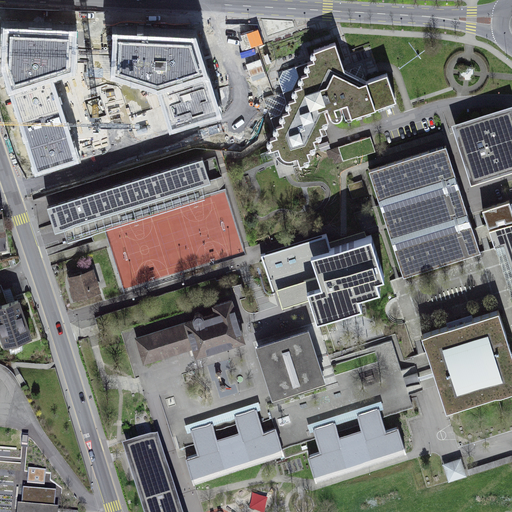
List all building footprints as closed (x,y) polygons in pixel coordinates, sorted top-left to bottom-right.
[(4,22),(3,62),(50,73),(73,65),(74,26),(4,22)] [(112,68),(157,83),(194,32),(114,28),(112,68)] [(219,111),(194,32),(157,83),(171,127),(219,111)] [(283,71),(279,80),(289,110),(270,117),(277,136),(270,138),(270,139),(271,139),(272,142),(270,144),(269,145),(271,150),(274,149),(276,152),(279,151),(280,154),(291,159),(297,157),(300,164),(305,162),(305,160),(305,159),(307,158),(309,158),(310,158),(307,151),(310,150),(311,148),(311,147),(312,145),(314,145),(315,145),(319,144),(317,136),(317,135),(318,134),(319,133),(321,132),(322,132),(323,136),(327,134),(323,123),(324,120),(327,120),(328,120),(325,109),(328,108),(330,116),(332,117),(334,119),(336,119),(338,119),(340,118),(341,116),(342,114),(342,111),(339,104),(341,103),(346,117),(349,119),(358,115),(357,114),(359,114),(360,113),(361,112),(362,111),(396,100),(387,73),(360,83),(357,76),(345,70),(335,42),(314,50),(314,51),(315,51),(315,53),(314,56),(313,57),(314,60),(295,66),(296,67),(283,71)] [(3,62),(21,120),(61,107),(50,73),(3,62)] [(253,78),(255,89),(266,87),(265,76),(253,78)] [(76,156),(61,107),(21,120),(36,168),(76,156)] [(511,108),(452,127),(472,187),(511,173),(511,108)] [(329,146),(334,163),(376,149),(371,133),(329,146)] [(365,170),(403,278),(470,256),(481,253),(454,178),(443,145),(418,152),(365,170)] [(52,206),(59,230),(131,208),(212,184),(206,161),(92,194),(52,206)] [(488,230),(511,222),(511,205),(510,199),(481,208),(488,230)] [(511,304),(511,223),(488,230),(494,250),(503,278),(511,304)] [(326,234),(260,255),(274,297),(308,284),(311,293),(321,322),(395,301),(374,235),(339,245),(331,247),(326,234)] [(97,272),(75,279),(81,300),(103,293),(97,272)] [(233,306),(231,300),(214,305),(217,313),(204,317),(203,315),(201,314),(199,313),(197,313),(195,315),(194,316),(193,318),(194,320),(136,338),(144,362),(193,346),(195,351),(196,355),(244,340),(233,306)] [(25,302),(0,308),(0,328),(4,327),(9,347),(35,339),(25,302)] [(461,322),(422,335),(435,377),(446,412),(511,390),(511,352),(498,310),(461,322)] [(308,330),(257,346),(269,383),(273,396),(324,380),(308,330)] [(321,451),(309,455),(316,479),(343,470),(405,450),(398,427),(386,431),(379,408),(368,412),(358,415),(362,427),(339,435),(335,422),(325,425),(314,429),(321,451)] [(194,480),(283,452),(279,439),(276,428),(263,432),(256,409),(246,412),(235,415),(239,429),(216,436),(212,423),(200,427),(191,429),(198,453),(186,457),(194,480)] [(188,511),(161,432),(129,443),(132,452),(152,511),(188,511)] [(442,459),(448,478),(467,472),(460,453),(442,459)] [(17,502),(16,511),(56,511),(57,505),(61,506),(62,494),(56,493),(56,489),(23,486),(21,502),(17,502)]
